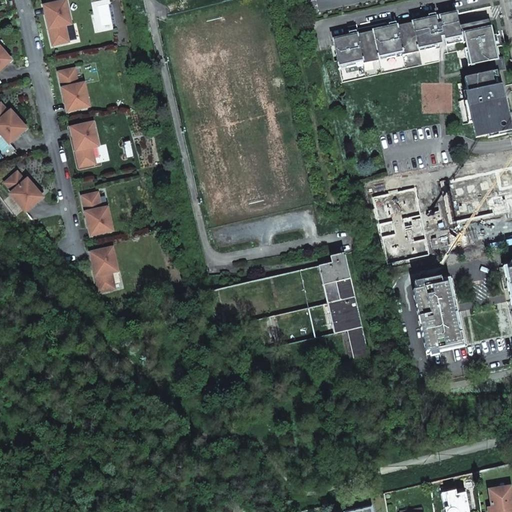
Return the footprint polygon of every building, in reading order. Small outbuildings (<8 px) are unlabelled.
[(45,6),(48,22),(51,21),(52,28),(49,28),(53,45),(68,41),(64,26),(70,24),(66,2),(45,6)] [(446,47),(456,45),(463,43),(468,49),(465,50),(466,59),(470,59),(472,66),(490,62),(497,60),(497,59),(494,44),(498,43),(496,36),(492,37),(489,20),(460,27),(457,14),(440,17),(441,24),(438,25),(435,15),(428,16),(429,20),(397,27),(396,23),(389,25),(390,28),(357,36),(356,31),(349,33),(350,37),(333,40),(339,67),(346,65),(347,68),(357,66),(363,65),(373,63),(387,59),(397,57),(403,56),(412,54),(426,51),(440,48),(440,38),(444,37),(446,47)] [(0,48),(0,69),(11,61),(0,49),(0,48)] [(490,62),(492,73),(494,73),(497,72),(497,73),(506,71),(503,58),(497,59),(497,60),(490,62)] [(74,70),(59,73),(63,89),(66,89),(67,95),(64,96),(68,111),(88,107),(84,84),(78,85),(74,70)] [(497,72),(494,73),(492,73),(465,79),(468,100),(466,100),(469,116),(471,115),(476,138),(509,131),(506,115),(509,114),(506,99),(501,100),(499,89),(501,88),(499,78),(497,73),(497,72)] [(8,114),(0,105),(0,132),(9,143),(25,129),(15,117),(13,119),(8,114)] [(92,124),(71,128),(75,144),(78,143),(79,150),(76,150),(79,167),(95,163),(91,148),(97,146),(92,124)] [(511,150),(358,186),(377,284),(511,253),(511,150)] [(17,173),(5,183),(13,192),(11,194),(26,212),(42,198),(32,186),(29,188),(25,182),(17,173)] [(97,194),(82,197),(86,213),(89,213),(90,220),(87,220),(91,236),(112,231),(107,208),(101,209),(97,194)] [(112,248),(91,253),(94,269),(97,268),(99,275),(96,275),(99,292),(114,288),(111,272),(117,271),(112,248)] [(354,363),(368,360),(344,254),(330,257),(332,263),(319,266),(334,334),(347,331),(354,363)] [(459,334),(451,301),(447,283),(442,285),(441,278),(414,284),(416,290),(413,291),(427,355),(464,347),(461,333),(459,334)] [(511,511),(511,493),(511,486),(488,489),(491,507),(487,508),(488,511),(511,511)] [(468,511),(469,511),(464,489),(442,494),(445,511),(468,511)]
